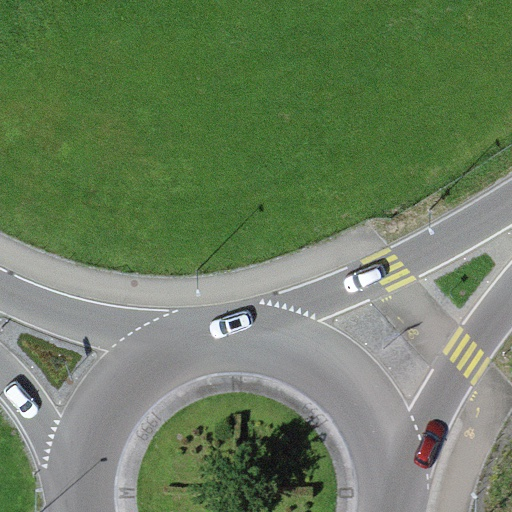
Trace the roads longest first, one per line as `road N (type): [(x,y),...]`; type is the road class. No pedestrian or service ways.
road 1 (trunk): [(511,205),(299,313),(266,342)]
road 2 (trunk): [(399,472),(464,363),(511,302)]
road 3 (primary): [(399,472),(383,425),(354,385),(313,357),(266,342)]
road 4 (primary): [(266,342),(207,344),(154,366),(112,407)]
road 5 (primary): [(0,325),(112,407)]
